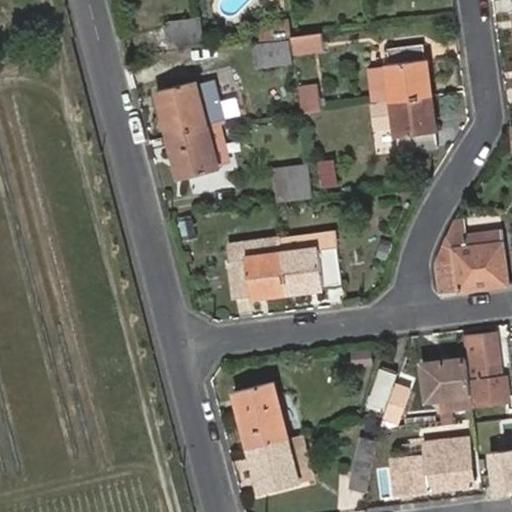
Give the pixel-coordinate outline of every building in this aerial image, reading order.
[(198,21),(164,24),(165,48),(202,44),(198,21)] [(289,25),(266,27),(268,39),(291,36),(289,25)] [(323,33),(291,36),(293,54),(325,51),(323,33)] [(256,67),(290,64),(288,41),(252,44),(256,67)] [(424,98),(429,98),(422,46),(383,50),(385,67),(366,69),(371,105),(390,103),(424,98)] [(156,91),(169,135),(207,127),(194,81),(156,91)] [(320,84),(299,88),(301,101),(322,99),(320,84)] [(435,148),(429,98),(424,98),(390,103),(397,153),(435,148)] [(301,101),(303,114),(323,111),(322,99),(301,101)] [(207,127),(219,166),(232,163),(221,125),(207,127)] [(207,127),(169,135),(180,180),(220,169),(219,166),(207,127)] [(336,161),(319,164),(323,189),(339,186),(336,161)] [(308,173),(278,175),(281,199),(311,195),(308,173)] [(191,221),(179,224),(183,241),(195,238),(191,221)] [(283,252),(288,291),(344,283),(340,245),(339,231),(281,239),(283,252)] [(441,293),(507,286),(500,232),(449,238),(439,260),(440,267),(437,267),(441,293)] [(232,299),(288,291),(283,252),(281,239),(250,243),(253,257),(227,259),(232,299)] [(253,257),(250,243),(226,246),(227,259),(253,257)] [(471,395),(472,405),(503,401),(502,391),(500,378),(495,333),(465,337),(464,338),(466,360),(471,395)] [(372,349),(352,352),(354,370),(374,367),(372,349)] [(471,395),(466,360),(423,366),(427,400),(428,400),(435,399),(471,395)] [(382,368),(367,406),(384,412),(396,373),(382,368)] [(506,377),(500,378),(502,391),(503,401),(509,400),(508,399),(506,377)] [(235,392),(250,450),(288,440),(272,381),(235,392)] [(435,399),(428,400),(430,415),(437,414),(435,399)] [(306,435),(288,440),(301,484),(318,479),(306,435)] [(354,490),(369,491),(379,442),(364,439),(354,490)] [(288,440),(250,450),(262,495),(301,484),(288,440)] [(425,461),(393,465),(397,497),(475,488),(469,441),(424,447),(425,461)]
